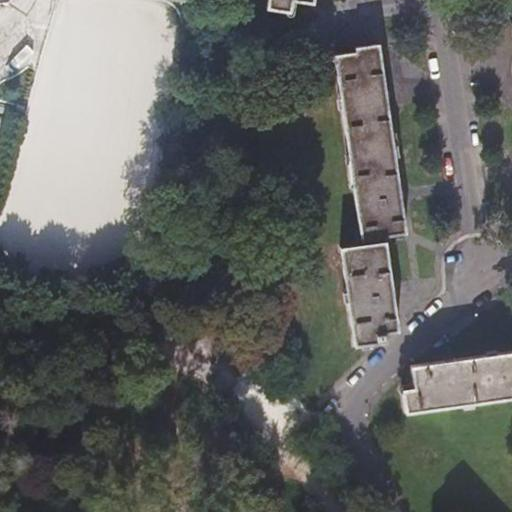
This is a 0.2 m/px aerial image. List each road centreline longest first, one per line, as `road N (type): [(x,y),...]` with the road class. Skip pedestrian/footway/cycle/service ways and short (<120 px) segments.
road 1 (residential): [(384,511),(345,435),(368,385),(483,268)]
road 2 (residential): [(483,268),(443,0)]
road 3 (residential): [(204,359),(175,348),(0,339)]
road 4 (track): [(335,511),(204,359)]
